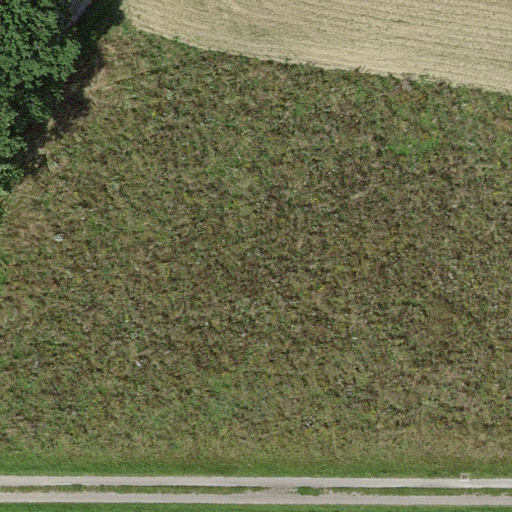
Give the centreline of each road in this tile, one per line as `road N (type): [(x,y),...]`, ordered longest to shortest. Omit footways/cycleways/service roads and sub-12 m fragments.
road 1 (track): [(0,490),(511,490)]
road 2 (track): [(0,150),(118,0)]
